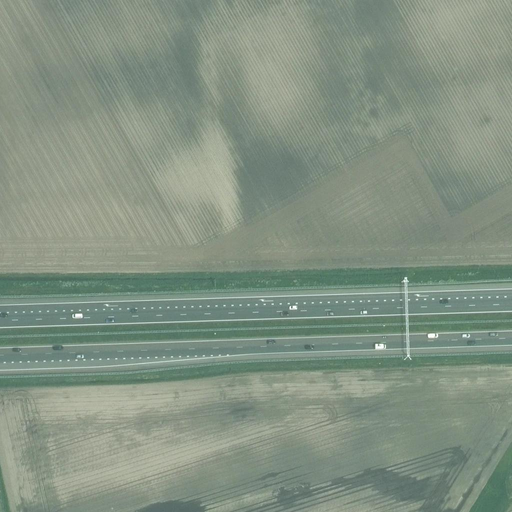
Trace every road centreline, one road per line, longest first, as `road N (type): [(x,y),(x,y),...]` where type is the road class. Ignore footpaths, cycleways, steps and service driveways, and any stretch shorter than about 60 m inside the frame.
road 1 (motorway): [(511,304),(0,321)]
road 2 (motorway): [(0,354),(511,338)]
road 3 (tertiary): [(270,511),(433,433),(511,414)]
